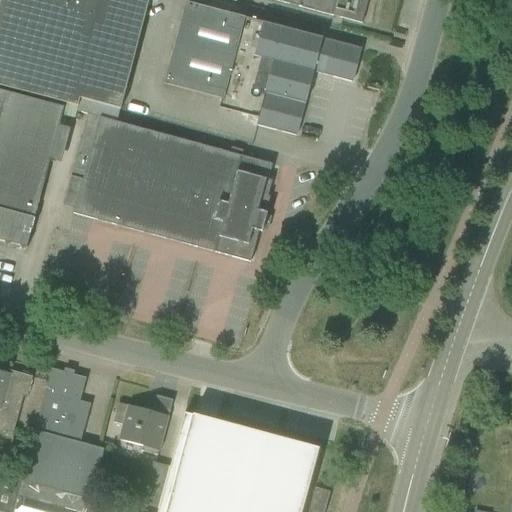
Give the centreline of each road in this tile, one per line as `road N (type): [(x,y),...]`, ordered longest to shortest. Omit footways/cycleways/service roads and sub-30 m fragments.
road 1 (unclassified): [(255,384),(291,298),(381,152),(433,0)]
road 2 (unclassified): [(255,384),(0,315)]
road 3 (tertiary): [(459,332),(511,189)]
road 4 (unclassified): [(382,416),(255,384)]
